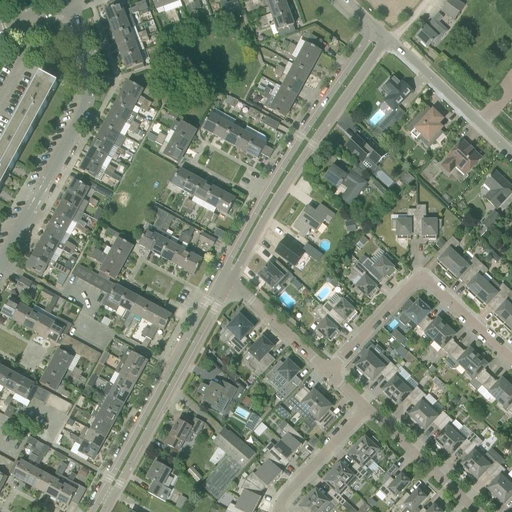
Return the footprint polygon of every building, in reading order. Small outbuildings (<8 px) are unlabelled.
[(165,0),(152,0),(156,10),(164,7),(166,13),(165,13),(168,21),(173,19),(165,0)] [(179,0),(165,0),(173,19),(175,24),(179,22),(175,10),(182,7),(180,1),(179,0)] [(237,0),(222,6),(224,12),(240,6),(237,0)] [(457,0),(449,0),(446,5),(446,6),(441,12),(454,21),(459,15),(465,6),(457,0)] [(272,14),(274,19),(290,14),(285,2),(269,8),(272,14)] [(126,17),(121,5),(112,9),(105,11),(110,23),(126,17)] [(274,19),(275,24),(278,31),(294,25),(290,14),(274,19)] [(443,18),(439,14),(426,27),(416,37),(428,48),(434,42),(436,44),(448,31),(439,23),(443,18)] [(127,22),(126,17),(110,23),(114,35),(130,29),(127,22)] [(114,35),(115,39),(118,47),(134,41),(130,29),(114,35)] [(139,52),(138,52),(144,50),(142,43),(149,41),(147,36),(140,39),(134,41),(118,47),(123,59),(139,52)] [(300,55),(315,63),(321,52),(306,43),(300,55)] [(288,48),(294,52),(297,47),(290,44),(288,48)] [(123,59),(127,71),(143,65),(139,52),(123,59)] [(309,74),(315,63),(300,55),(294,66),(309,74)] [(278,66),(276,70),(283,74),(285,69),(280,67),(278,66)] [(303,85),(309,74),(294,66),(288,77),(303,85)] [(41,75),(0,150),(0,191),(4,185),(8,185),(10,181),(8,178),(58,85),(41,75)] [(297,96),(303,85),(288,77),(282,88),(297,96)] [(388,105),(394,111),(388,117),(396,124),(406,114),(398,107),(413,92),(406,86),(405,87),(394,77),(391,81),(389,80),(384,85),(385,86),(382,90),(393,100),(388,105)] [(137,101),(143,90),(128,82),(122,93),(137,101)] [(273,91),(266,87),(263,92),(270,96),(271,96),(276,99),(291,107),(297,96),(282,88),(276,85),(273,91)] [(268,100),(270,96),(263,92),(261,96),(268,100)] [(131,112),(137,101),(122,93),(116,104),(131,112)] [(233,99),(229,106),(234,108),(238,101),(233,99)] [(276,99),(270,110),(285,118),(291,107),(276,99)] [(125,123),(131,112),(116,104),(110,115),(125,123)] [(147,112),(149,108),(143,104),(142,104),(140,109),(147,112)] [(252,118),(256,111),(251,109),(247,116),(252,118)] [(256,111),(252,118),(256,120),(260,113),(256,111)] [(443,134),(440,131),(442,128),(438,125),(443,120),(433,111),(424,120),(419,115),(406,129),(411,134),(416,140),(421,135),(429,142),(432,139),(435,142),(443,134)] [(179,116),(172,112),(169,116),(177,120),(179,116)] [(210,114),(202,129),(213,135),(222,120),(210,114)] [(119,134),(125,123),(110,115),(104,126),(119,134)] [(276,131),(279,124),(266,117),(263,124),(276,131)] [(225,141),(233,126),(222,120),(213,135),(225,141)] [(140,126),(133,122),(130,126),(137,130),(140,126)] [(182,122),(181,125),(175,122),(171,131),(191,142),(197,131),(182,122)] [(128,148),(115,141),(119,134),(104,126),(98,137),(125,152),(128,148)] [(128,131),(135,134),(137,130),(130,126),(128,131)] [(236,147),(244,132),(233,126),(225,141),(236,147)] [(165,142),(170,145),(185,153),(191,142),(171,131),(165,142)] [(379,142),(384,136),(378,131),(373,137),(379,142)] [(247,153),(255,138),(244,132),(236,147),(247,153)] [(160,134),(157,138),(164,142),(167,137),(160,134)] [(346,148),(362,163),(367,158),(376,166),(387,154),(373,141),(368,146),(357,136),(346,148)] [(107,157),(107,156),(113,160),(116,153),(123,157),(125,152),(98,137),(92,148),(107,157)] [(162,146),(164,142),(157,138),(155,143),(162,146)] [(265,146),(266,144),(255,138),(247,153),(258,159),(261,154),(269,159),(274,151),(265,146)] [(474,151),(474,150),(473,151),(470,148),(471,147),(470,147),(469,148),(463,142),(448,158),(449,159),(442,166),(447,171),(454,164),(466,175),(481,159),(473,151),(474,151)] [(163,156),(178,164),(185,153),(170,145),(163,156)] [(101,168),(107,157),(92,148),(86,160),(101,168)] [(86,160),(80,171),(95,179),(101,168),(86,160)] [(109,166),(106,170),(114,174),(116,170),(109,166)] [(347,177),(343,174),(338,170),(339,169),(338,169),(337,170),(333,167),(325,179),(345,194),(341,199),(351,206),(366,184),(350,172),(347,177)] [(192,176),(180,170),(172,185),(183,191),(192,176)] [(409,187),(415,179),(407,172),(401,179),(409,187)] [(496,172),(486,182),(494,190),(494,192),(487,200),(497,209),(511,194),(510,193),(510,188),(511,187),(496,172)] [(202,182),(192,176),(183,191),(194,197),(202,182)] [(83,200),(92,184),(83,178),(80,183),(75,180),(68,192),(83,200)] [(205,203),(213,188),(202,182),(194,197),(205,203)] [(382,199),(387,193),(375,182),(370,187),(382,199)] [(110,199),(112,193),(94,185),(92,191),(110,199)] [(225,194),(213,188),(205,203),(203,208),(209,212),(214,214),(216,209),(225,194)] [(77,211),(83,200),(68,192),(62,203),(77,211)] [(216,209),(228,215),(236,200),(225,194),(216,209)] [(88,203),(96,207),(98,203),(91,198),(88,203)] [(183,207),(188,209),(191,202),(187,200),(183,207)] [(84,229),(86,224),(74,217),(77,211),(62,203),(56,214),(71,222),(77,225),(84,229)] [(293,227),(301,233),(306,226),(316,233),(325,221),(329,224),(335,216),(320,205),(320,206),(322,207),(317,214),(308,207),(293,227)] [(436,240),(436,230),(441,230),(441,221),(426,221),(426,206),(416,206),(417,211),(417,236),(423,236),(423,240),(436,240)] [(154,227),(151,232),(143,228),(135,243),(150,251),(170,215),(155,207),(152,214),(159,218),(154,227)] [(98,222),(103,211),(99,208),(93,219),(97,222),(98,222)] [(411,236),(417,236),(417,211),(407,210),(407,217),(392,217),(392,230),(397,230),(397,240),(411,240),(411,236)] [(210,221),(214,214),(209,212),(205,219),(210,221)] [(485,226),(488,230),(500,217),(494,212),(482,224),(485,226)] [(69,226),(71,222),(56,214),(50,225),(65,233),(69,226)] [(218,216),(214,214),(210,221),(214,224),(218,216)] [(169,242),(172,237),(166,233),(174,218),(170,215),(150,251),(161,257),(169,242)] [(356,228),(355,223),(354,220),(345,222),(347,233),(356,231),(356,228)] [(59,244),(65,233),(50,225),(44,236),(59,244)] [(485,226),(477,235),(480,238),(488,230),(485,226)] [(115,232),(108,229),(106,233),(113,237),(115,232)] [(217,230),(215,235),(222,238),(224,233),(217,230)] [(176,246),(169,242),(161,257),(172,263),(187,236),(184,234),(183,233),(176,246)] [(199,240),(213,247),(216,241),(203,234),(199,240)] [(59,244),(44,236),(38,247),(53,255),(59,258),(63,252),(70,256),(72,251),(65,247),(59,244)] [(191,254),(185,251),(192,238),(191,238),(187,236),(172,263),(183,269),(191,254)] [(447,244),(441,250),(435,256),(439,260),(437,264),(446,273),(459,259),(452,252),(459,244),(453,237),(447,244)] [(118,239),(118,240),(112,250),(127,258),(133,247),(118,239)] [(285,239),(276,252),(295,267),(305,253),(285,239)] [(436,245),(441,250),(447,244),(442,239),(436,245)] [(65,247),(72,251),(75,246),(67,242),(65,247)] [(364,246),(359,242),(355,246),(360,251),(364,246)] [(70,272),(50,261),(53,255),(38,247),(32,258),(47,266),(48,265),(68,277),(70,272)] [(489,255),(493,251),(489,247),(484,251),(489,255)] [(112,250),(108,256),(96,250),(94,254),(101,258),(106,261),(121,269),(127,258),(112,250)] [(98,263),(101,258),(94,254),(92,259),(98,263)] [(195,276),(203,261),(191,254),(183,269),(195,276)] [(362,266),(380,283),(384,279),(386,276),(389,279),(387,281),(388,281),(397,271),(389,264),(392,261),(386,255),(387,254),(386,255),(376,266),(370,261),(368,259),(367,259),(362,266)] [(364,256),(359,262),(358,262),(359,263),(362,266),(367,259),(364,256)] [(26,269),(41,277),(47,266),(32,258),(26,269)] [(463,283),(481,264),(474,258),(467,266),(459,259),(446,273),(456,282),(459,279),(463,283)] [(106,261),(104,265),(98,276),(101,277),(107,281),(109,282),(111,278),(115,281),(121,269),(106,261)] [(359,297),(363,293),(370,300),(380,290),(376,287),(380,283),(362,266),(359,263),(352,269),(363,279),(353,291),(359,297)] [(83,268),(77,264),(71,275),(77,278),(83,268)] [(281,288),(285,284),(292,276),(279,264),(274,269),(269,264),(258,276),(272,290),(270,292),(277,299),(284,290),(281,288)] [(488,270),(481,264),(463,283),(468,287),(465,290),(475,299),(488,285),(480,278),(488,270)] [(77,278),(83,282),(89,271),(83,268),(77,278)] [(95,274),(89,271),(83,282),(89,285),(95,274)] [(56,284),(62,287),(68,277),(62,274),(56,284)] [(95,274),(89,285),(95,288),(101,277),(98,276),(95,274)] [(18,283),(19,283),(24,286),(16,303),(10,299),(1,314),(13,320),(21,305),(33,283),(22,277),(18,283)] [(101,291),(107,281),(101,277),(95,288),(101,291)] [(101,291),(107,295),(113,284),(109,282),(107,281),(101,291)] [(113,284),(107,295),(102,305),(117,313),(128,292),(113,284)] [(492,309),(509,291),(503,284),(495,292),(488,285),(475,299),(485,309),(487,305),(492,309)] [(311,293),(306,289),(302,293),(307,297),(311,293)] [(44,290),(40,296),(51,302),(54,295),(44,290)] [(503,326),(511,316),(511,307),(509,305),(511,301),(511,293),(509,291),(492,309),(496,313),(493,317),(503,326)] [(116,314),(122,318),(117,326),(122,329),(124,326),(124,325),(139,298),(128,292),(117,313),(116,314)] [(358,314),(350,307),(353,303),(347,297),(343,301),(341,298),(333,306),(328,301),(322,308),(341,325),(345,321),(348,324),(358,314)] [(135,315),(142,319),(150,304),(139,298),(124,325),(128,328),(135,315)] [(418,326),(427,317),(431,312),(430,311),(430,308),(425,305),(423,305),(422,304),(418,308),(415,306),(414,306),(409,301),(401,310),(405,314),(400,319),(407,326),(412,320),(418,326)] [(142,319),(153,325),(161,310),(150,304),(142,319)] [(24,326),(32,312),(21,305),(13,320),(24,326)] [(54,307),(50,305),(46,312),(50,315),(54,307)] [(323,336),(331,343),(340,333),(337,330),(341,325),(322,308),(319,305),(313,312),(324,322),(313,334),(314,334),(320,339),(323,336)] [(151,340),(153,341),(155,340),(156,338),(156,336),(154,335),(158,328),(164,331),(172,316),(161,310),(153,325),(150,330),(146,337),(151,340)] [(32,312),(24,326),(35,332),(43,317),(42,317),(32,312)] [(228,342),(234,347),(232,349),(239,356),(251,343),(244,337),(253,328),(247,322),(248,321),(243,316),(241,318),(240,316),(228,329),(233,335),(228,340),(228,342)] [(511,316),(503,326),(511,334),(511,333),(511,332),(511,331),(511,316)] [(54,323),(43,317),(35,332),(46,338),(54,323)] [(57,344),(61,346),(66,336),(72,325),(57,317),(57,318),(54,323),(46,338),(57,345),(57,344)] [(438,319),(434,323),(427,317),(418,326),(434,341),(448,326),(444,322),(441,322),(438,319)] [(434,341),(450,356),(459,347),(451,340),(455,336),(452,333),(452,330),(448,326),(434,341)] [(146,337),(150,330),(146,328),(142,335),(146,337)] [(401,343),(405,338),(397,331),(392,336),(401,343)] [(67,350),(72,339),(66,336),(61,346),(67,350)] [(266,341),(263,338),(243,359),(243,364),(258,379),(275,361),(268,354),(274,348),(271,345),(272,343),(268,339),(266,341)] [(67,350),(72,353),(78,342),(72,339),(67,350)] [(405,348),(409,343),(405,339),(401,344),(405,348)] [(72,353),(78,356),(84,346),(78,342),(72,353)] [(373,350),(375,347),(370,343),(361,353),(366,357),(357,366),(359,368),(357,370),(363,376),(380,357),(373,350)] [(78,356),(84,359),(90,349),(84,346),(78,356)] [(120,346),(118,351),(125,354),(121,361),(126,365),(127,364),(142,373),(148,361),(120,346)] [(456,370),(460,366),(466,371),(480,356),(476,352),(473,352),(470,349),(466,354),(459,347),(450,356),(444,362),(452,370),(456,370)] [(90,349),(84,359),(90,362),(96,352),(90,349)] [(73,358),(59,350),(53,362),(67,370),(73,358)] [(96,365),(97,363),(101,355),(96,352),(90,362),(96,365)] [(109,354),(105,352),(103,356),(99,364),(103,366),(109,354)] [(373,382),(382,372),(387,377),(396,367),(383,355),(380,357),(363,376),(369,381),(371,380),(373,382)] [(477,391),(482,386),(491,377),(483,370),(488,366),(484,363),(484,360),(480,356),(466,371),(474,379),(470,384),(477,391)] [(285,365),(280,362),(265,377),(270,382),(274,377),(285,387),(276,396),(282,403),(302,382),(296,376),(300,372),(294,367),(296,365),(291,361),(290,362),(288,361),(285,365)] [(46,373),(61,381),(67,370),(53,362),(46,373)] [(104,366),(99,364),(94,372),(100,375),(104,366)] [(108,369),(121,375),(136,383),(142,373),(127,364),(126,365),(123,371),(111,365),(108,369)] [(235,383),(239,378),(225,365),(221,370),(235,383)] [(0,385),(5,388),(13,373),(2,367),(0,370),(0,385)] [(387,377),(392,381),(383,391),(385,393),(384,395),(390,400),(406,382),(398,375),(401,372),(398,370),(396,367),(387,377)] [(72,372),(80,377),(83,372),(75,368),(72,372)] [(78,381),(80,377),(72,372),(70,377),(78,381)] [(24,379),(13,373),(5,388),(15,394),(24,379)] [(46,373),(40,384),(55,392),(61,381),(46,373)] [(136,383),(121,375),(115,386),(130,395),(136,383)] [(482,386),(498,401),(511,386),(511,385),(508,382),(505,382),(502,379),(498,384),(491,377),(482,386)] [(15,394),(27,400),(35,385),(24,379),(15,394)] [(202,404),(203,402),(220,411),(227,399),(230,401),(236,390),(222,382),(219,387),(212,384),(210,389),(202,385),(198,393),(205,397),(201,404),(202,404)] [(399,406),(408,397),(413,401),(422,392),(417,387),(414,390),(406,382),(390,400),(396,406),(397,404),(399,406)] [(104,395),(109,397),(124,405),(130,395),(115,386),(108,383),(102,394),(104,395)] [(92,389),(87,386),(82,395),(87,397),(92,389)] [(511,386),(498,401),(511,414),(511,386)] [(38,401),(44,390),(38,387),(33,398),(38,401)] [(303,389),(294,398),(310,413),(323,399),(320,397),(321,395),(317,391),(316,392),(314,391),(310,395),(303,389)] [(44,404),(50,393),(44,390),(38,401),(44,404)] [(60,394),(68,398),(70,394),(62,390),(60,394)] [(413,401),(418,406),(409,416),(411,418),(410,419),(416,425),(433,407),(425,399),(427,397),(422,392),(413,401)] [(44,404),(50,407),(56,397),(50,393),(44,404)] [(118,416),(124,405),(109,397),(104,395),(98,406),(99,406),(118,416)] [(9,407),(9,406),(13,399),(8,397),(4,404),(9,407)] [(61,400),(56,397),(50,407),(56,410),(61,400)] [(81,397),(76,405),(81,408),(86,400),(81,397)] [(242,403),(247,407),(252,401),(246,397),(242,403)] [(312,427),(315,424),(323,431),(335,419),(328,412),(332,407),(330,406),(332,405),(327,400),(326,402),(323,399),(310,413),(305,418),(306,418),(305,420),(312,427)] [(67,403),(61,400),(56,410),(61,413),(67,403)] [(61,413),(67,416),(73,406),(67,403),(61,413)] [(15,409),(9,406),(9,407),(4,416),(10,419),(15,409)] [(91,416),(97,419),(112,428),(118,416),(99,406),(96,412),(94,411),(91,416)] [(425,431),(434,421),(439,426),(448,417),(443,412),(440,414),(433,407),(416,425),(422,430),(423,429),(425,431)] [(89,421),(91,416),(84,413),(82,417),(89,421)] [(439,426),(445,431),(436,440),(438,442),(436,444),(442,449),(459,431),(451,424),(453,421),(448,417),(439,426)] [(71,428),(74,422),(69,419),(65,427),(68,429),(71,428)] [(91,430),(106,439),(112,428),(97,419),(91,430)] [(204,424),(195,419),(190,427),(178,421),(170,436),(171,436),(166,445),(175,449),(179,451),(189,433),(197,437),(204,424)] [(259,436),(268,428),(263,423),(254,431),(259,436)] [(308,443),(288,425),(284,429),(282,431),(287,435),(281,441),(295,454),(302,447),(303,449),(308,443)] [(228,456),(242,470),(256,454),(229,432),(229,433),(225,430),(226,429),(225,428),(213,443),(228,456)] [(85,441),(100,450),(106,439),(91,430),(85,441)] [(452,455),(461,446),(466,451),(478,438),(473,433),(467,439),(459,431),(442,449),(448,455),(450,453),(452,455)] [(78,453),(79,453),(93,461),(100,450),(85,441),(80,439),(72,435),(70,439),(77,443),(76,444),(82,446),(78,453)] [(360,444),(357,447),(371,460),(381,448),(372,439),(369,442),(365,438),(364,439),(362,438),(358,442),(360,444)] [(466,451),(471,455),(462,465),(464,467),(462,468),(468,474),(485,456),(477,449),(483,443),(478,438),(466,451)] [(295,454),(281,441),(276,447),(271,443),(265,449),(268,452),(282,465),(285,468),(290,463),(289,461),(295,454)] [(24,482),(44,445),(38,442),(26,464),(21,461),(19,466),(15,464),(10,474),(13,476),(24,482)] [(43,473),(37,470),(43,458),(44,458),(50,448),(44,445),(24,482),(35,488),(43,473)] [(349,455),(359,465),(355,469),(364,478),(367,481),(371,476),(366,471),(374,463),(371,460),(357,447),(354,449),(353,448),(349,452),(350,454),(349,455)] [(488,453),(501,465),(505,461),(492,449),(488,453)] [(64,456),(56,452),(53,455),(62,460),(64,456)] [(267,462),(262,468),(276,481),(283,473),(279,469),(282,465),(268,452),(263,457),(267,462)] [(478,480),(487,470),(492,475),(501,466),(496,461),(495,461),(487,454),(485,456),(468,474),(474,480),(476,478),(478,480)] [(216,500),(242,470),(228,456),(202,487),(216,500)] [(0,463),(0,469),(3,471),(9,460),(3,457),(0,463)] [(9,460),(3,471),(9,474),(10,474),(15,464),(9,460)] [(165,502),(171,491),(163,486),(171,471),(156,463),(147,478),(154,482),(148,493),(165,502)] [(46,494),(57,500),(68,480),(62,476),(67,466),(63,464),(57,473),(54,479),(46,494)] [(349,489),(357,480),(360,482),(364,478),(355,469),(351,474),(340,464),(339,466),(338,464),(333,469),(335,470),(332,473),(349,489)] [(386,474),(390,478),(399,469),(394,465),(386,473),(386,474)] [(492,475),(497,480),(488,489),(490,491),(489,493),(495,499),(511,481),(504,473),(506,471),(501,466),(492,475)] [(89,472),(83,468),(80,473),(86,477),(89,472)] [(203,479),(193,468),(188,473),(198,484),(203,479)] [(276,481),(262,468),(255,475),(253,473),(246,480),(262,492),(266,487),(269,489),(276,481)] [(43,473),(35,488),(46,494),(54,479),(43,473)] [(57,500),(69,507),(71,502),(77,505),(78,506),(86,490),(73,482),(77,475),(72,473),(68,480),(57,500)] [(324,482),(334,491),(330,496),(339,504),(340,504),(342,507),(346,502),(341,498),(349,489),(332,473),(330,476),(328,474),(324,479),(325,480),(324,482)] [(403,473),(393,484),(388,480),(379,490),(386,498),(391,493),(396,498),(410,483),(407,480),(409,478),(403,473)] [(382,478),(384,480),(386,482),(388,480),(390,478),(386,474),(382,478)] [(262,492),(246,480),(241,489),(244,491),(240,499),(257,508),(262,499),(259,497),(262,492)] [(504,505),(511,496),(511,481),(495,499),(501,504),(502,503),(504,505)] [(403,511),(407,508),(411,511),(413,511),(427,498),(423,495),(425,493),(420,488),(409,500),(405,496),(395,506),(401,511),(403,511)] [(321,511),(330,503),(335,509),(339,504),(330,496),(326,500),(316,490),(314,492),(313,490),(309,495),(310,496),(308,499),(321,511)] [(254,511),(257,508),(240,499),(236,506),(230,504),(227,511),(228,511),(254,511)] [(321,511),(308,499),(305,502),(304,501),(299,505),(301,506),(299,508),(304,511),(303,511),(321,511)] [(376,504),(372,499),(367,504),(372,508),(376,504)] [(185,506),(178,503),(175,507),(182,511),(185,506)]
